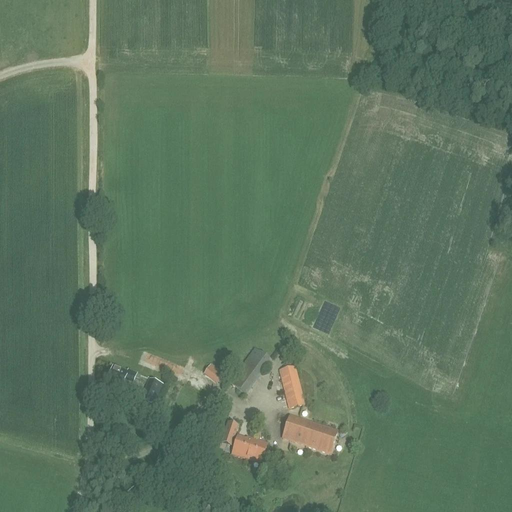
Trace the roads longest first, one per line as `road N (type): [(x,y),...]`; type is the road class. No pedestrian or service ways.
road 1 (track): [(74,511),(89,441),(92,350),(90,0)]
road 2 (track): [(92,350),(167,370),(240,404)]
